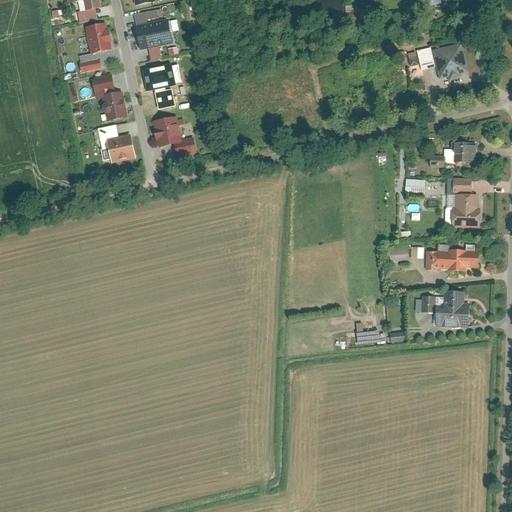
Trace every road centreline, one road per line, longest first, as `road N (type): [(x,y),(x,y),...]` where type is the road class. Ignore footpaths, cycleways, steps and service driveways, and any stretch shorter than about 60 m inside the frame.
road 1 (residential): [(115,0),(153,184),(507,101)]
road 2 (unclassified): [(507,101),(497,511)]
road 3 (track): [(0,218),(153,184)]
